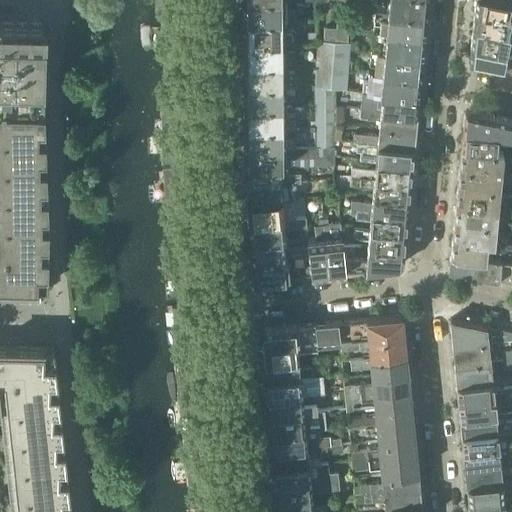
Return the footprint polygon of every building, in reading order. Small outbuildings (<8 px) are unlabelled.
[(169,21),(175,21),(179,16),(178,0),(164,0),(165,17),(169,21)] [(242,0),(243,20),(281,20),(301,20),(301,13),(293,13),(293,8),(281,8),(280,0),(242,0)] [(387,3),(387,11),(425,15),(426,0),(375,0),(375,2),(387,3)] [(511,2),(501,0),(474,0),(473,10),(506,15),(508,9),(511,9),(511,2)] [(374,16),(372,31),(423,36),(425,15),(387,11),(366,9),(365,15),(374,16)] [(473,10),(472,25),(511,32),(511,23),(508,23),(509,16),(506,15),(473,10)] [(243,20),(243,42),(281,41),(293,41),(293,28),(281,29),(281,20),(243,20)] [(0,80),(42,82),(44,23),(0,21),(0,80)] [(468,61),(511,69),(511,32),(472,25),(468,61)] [(347,28),(324,26),(323,38),(347,39),(347,28)] [(383,44),(383,51),(421,56),(423,36),(372,31),(371,43),(383,44)] [(168,86),(174,86),(178,82),(178,40),(174,36),(168,36),(164,40),(164,82),(168,86)] [(244,148),(244,166),(279,165),(333,164),(333,156),(334,139),(334,123),(334,106),(334,88),(346,89),(347,89),(350,42),(318,40),(315,86),(315,126),(315,147),(294,147),(244,148)] [(243,42),(243,63),(281,62),(293,62),(293,50),(281,50),(281,41),(243,42)] [(382,64),(381,72),(419,76),(421,56),(383,51),(370,50),(369,63),(382,64)] [(243,63),(243,84),(281,83),(294,83),(294,71),(281,71),(281,62),(243,63)] [(374,92),(379,92),(417,97),(419,76),(381,72),(363,70),(362,77),(364,78),(363,88),(365,89),(365,92),(374,93),(374,92)] [(0,80),(0,109),(44,110),(42,82),(0,80)] [(243,84),(243,105),(281,105),(302,105),(302,98),(294,98),(294,93),(281,93),(281,83),(243,84)] [(194,102),(206,102),(207,102),(207,92),(206,92),(194,92),(194,102)] [(365,92),(363,107),(415,114),(417,97),(379,92),(374,92),(374,93),(365,92)] [(183,105),(182,114),(183,114),(194,114),(194,105),(183,105)] [(243,105),(243,127),(282,126),(294,126),(294,114),(282,114),(281,105),(243,105)] [(334,106),(334,123),(341,124),(343,124),(343,106),(334,106)] [(379,118),(378,128),(414,131),(415,114),(363,107),(359,107),(359,116),(379,118)] [(164,112),(165,154),(169,158),(175,158),(179,154),(178,112),(174,108),(168,108),(164,112)] [(0,109),(0,137),(45,138),(44,110),(0,109)] [(503,135),(506,117),(464,109),(462,130),(503,135)] [(511,118),(506,117),(503,135),(511,135),(511,118)] [(243,127),(244,148),(294,147),(294,135),(282,135),(282,126),(243,127)] [(352,141),(356,142),(412,148),(414,131),(378,128),(377,135),(353,132),(352,141)] [(460,145),(495,149),(496,143),(511,144),(511,135),(503,135),(462,130),(460,145)] [(0,137),(0,166),(46,167),(45,138),(0,137)] [(376,152),(375,160),(411,164),(412,148),(356,142),(356,150),(376,152)] [(511,158),(502,157),(502,150),(495,149),(460,145),(459,165),(511,170),(511,158)] [(351,165),(350,175),(409,181),(411,164),(375,160),(374,168),(351,165)] [(197,162),(183,163),(184,181),(198,180),(197,162)] [(244,187),(300,181),(299,172),(280,174),(279,165),(244,166),(244,185),(244,187)] [(511,180),(511,170),(459,165),(457,183),(499,187),(499,180),(511,180)] [(0,166),(0,194),(47,195),(46,167),(0,166)] [(372,186),(372,194),(407,197),(409,181),(350,175),(349,184),(372,186)] [(166,181),(170,223),(174,226),(180,226),(184,221),(180,180),(175,176),(169,176),(166,181)] [(244,187),(246,204),(282,200),(281,191),(311,189),(311,185),(317,185),(317,180),(312,180),(300,181),(244,187)] [(455,200),(511,206),(511,202),(511,195),(498,194),(499,187),(457,183),(455,200)] [(0,194),(0,223),(48,224),(47,195),(0,194)] [(351,200),(350,207),(406,214),(407,197),(372,194),(371,201),(351,200)] [(246,204),(247,222),(283,218),(282,200),(246,204)] [(455,200),(454,219),(495,223),(496,215),(511,216),(511,212),(511,206),(455,200)] [(369,219),(369,228),(404,233),(406,214),(350,207),(350,213),(356,214),(355,218),(369,219)] [(249,242),(283,238),(285,238),(284,228),(299,226),(300,237),(307,236),(305,216),(292,218),(283,218),(247,222),(249,242)] [(307,239),(308,249),(308,255),(309,264),(310,275),(327,273),(322,218),(318,219),(318,224),(314,225),(315,238),(307,239)] [(342,245),(341,240),(341,236),(333,237),(332,223),(327,223),(327,218),(322,218),(327,273),(345,271),(342,245)] [(454,219),(452,237),(511,242),(511,233),(509,233),(509,231),(494,230),(495,223),(454,219)] [(48,224),(0,223),(0,283),(46,284),(48,224)] [(368,237),(367,247),(402,251),(404,233),(369,228),(354,226),(353,235),(368,237)] [(172,241),(176,283),(180,287),(186,286),(190,282),(186,240),(181,236),(175,237),(172,241)] [(511,242),(452,237),(450,254),(511,261),(511,242)] [(249,242),(251,260),(308,255),(308,249),(284,251),(283,238),(249,242)] [(349,246),(342,245),(345,271),(397,266),(398,267),(402,262),(401,262),(402,251),(367,247),(366,259),(353,258),(348,257),(349,246)] [(453,270),(511,281),(511,261),(450,254),(449,264),(452,270),(453,270)] [(308,255),(251,260),(253,281),(288,277),(287,266),(309,264),(308,255)] [(179,314),(183,356),(187,360),(193,359),(197,355),(193,313),(189,309),(183,310),(179,314)] [(358,337),(403,334),(401,314),(357,319),(358,337)] [(453,345),(488,341),(486,326),(487,325),(451,318),(450,318),(453,345)] [(337,320),(339,337),(339,339),(352,338),(350,319),(337,320)] [(260,344),(339,337),(337,320),(263,328),(262,327),(258,332),(258,333),(260,344)] [(511,331),(503,329),(489,326),(491,341),(511,338),(511,331)] [(369,347),(370,356),(405,353),(403,334),(358,337),(352,338),(339,339),(340,346),(340,350),(369,347)] [(340,346),(339,339),(339,337),(260,344),(261,361),(298,358),(297,350),(340,346)] [(454,364),(490,361),(488,341),(453,345),(454,364)] [(7,375),(6,404),(59,405),(53,347),(0,345),(0,405),(1,375),(7,375)] [(511,366),(511,349),(502,350),(503,367),(511,366)] [(370,365),(371,373),(407,370),(405,353),(370,356),(341,359),(341,364),(350,363),(350,367),(370,365)] [(299,366),(298,358),(261,361),(263,380),(323,375),(322,364),(299,366)] [(456,383),(492,379),(490,361),(454,364),(456,383)] [(185,375),(189,417),(194,421),(200,420),(203,416),(199,374),(195,370),(189,371),(185,375)] [(344,384),(344,389),(345,393),(408,387),(407,370),(371,373),(372,381),(344,384)] [(323,383),(323,375),(263,380),(265,398),(301,394),(301,386),(323,383)] [(458,400),(511,394),(511,385),(492,387),(492,379),(456,383),(458,400)] [(374,399),(375,407),(410,404),(408,387),(345,393),(346,410),(353,410),(352,401),(374,399)] [(302,402),(301,394),(265,398),(267,414),(345,406),(344,397),(302,402)] [(511,394),(458,400),(460,417),(495,413),(494,405),(510,404),(510,400),(511,399),(511,394)] [(6,405),(9,433),(62,434),(59,405),(6,404),(6,405)] [(348,427),(357,426),(412,421),(410,404),(375,407),(375,415),(347,418),(348,427)] [(346,416),(345,406),(267,414),(268,433),(305,429),(304,421),(323,419),(346,416)] [(461,433),(511,428),(511,419),(496,421),(495,413),(460,417),(461,433)] [(377,433),(378,441),(413,438),(412,421),(357,426),(358,430),(365,429),(365,434),(377,433)] [(317,428),(305,429),(268,433),(270,450),(341,443),(340,436),(330,437),(329,434),(318,435),(317,428)] [(463,450),(509,446),(511,445),(511,428),(461,433),(463,450)] [(9,433),(12,462),(66,463),(62,434),(9,433)] [(192,443),(196,485),(201,488),(207,488),(210,483),(206,441),(202,438),(196,439),(192,443)] [(351,451),(352,460),(415,455),(413,438),(378,441),(379,448),(351,451)] [(342,443),(341,443),(270,450),(272,467),(308,464),(307,455),(327,453),(327,451),(335,450),(335,451),(343,450),(342,443)] [(464,467),(511,462),(511,453),(510,453),(509,446),(463,450),(464,467)] [(380,466),(381,474),(416,471),(415,455),(352,460),(352,469),(380,466)] [(12,462),(15,491),(69,492),(66,463),(12,462)] [(511,462),(464,467),(466,483),(501,480),(501,472),(511,470),(511,462)] [(309,471),(308,464),(272,467),(273,484),(341,478),(341,472),(329,473),(329,469),(309,471)] [(354,493),(363,492),(418,487),(416,471),(381,474),(382,481),(360,483),(360,485),(353,485),(354,493)] [(341,485),(341,478),(273,484),(275,503),(312,499),(311,491),(330,489),(330,486),(341,485)] [(466,483),(468,501),(503,498),(502,489),(511,488),(511,478),(501,480),(466,483)] [(384,499),(384,507),(420,504),(418,487),(363,492),(364,494),(355,495),(356,502),(384,499)] [(15,491),(17,511),(70,511),(69,492),(15,491)] [(197,499),(198,511),(212,511),(211,497),(207,494),(201,494),(197,499)] [(469,511),(472,511),(511,511),(511,508),(504,509),(503,498),(468,501),(469,510),(469,511)] [(275,503),(276,511),(332,511),(332,504),(312,506),(312,499),(275,503)]
